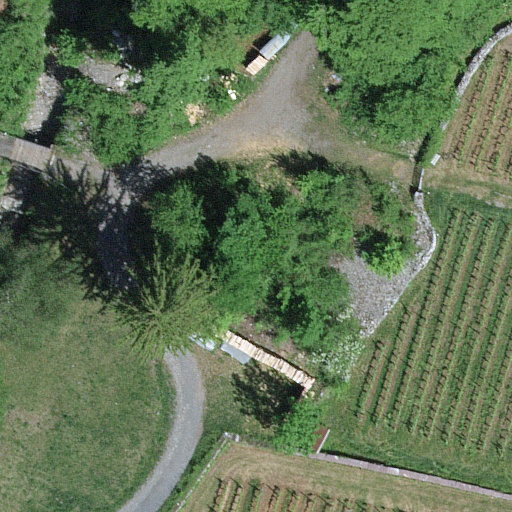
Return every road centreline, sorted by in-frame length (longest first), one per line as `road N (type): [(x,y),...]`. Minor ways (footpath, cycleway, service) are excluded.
road 1 (track): [(141,511),(151,507),(192,391),(122,266),(115,232),(127,194)]
road 2 (track): [(256,131),(511,201)]
road 3 (track): [(127,194),(155,164),(256,131)]
road 4 (track): [(127,194),(0,146)]
